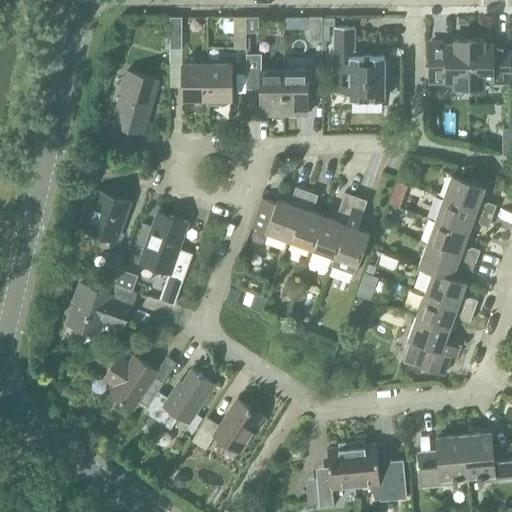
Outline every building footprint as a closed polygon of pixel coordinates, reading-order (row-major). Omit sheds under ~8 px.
[(182,49),(182,17),(170,17),(169,49),(182,49)] [(246,49),(246,48),(246,17),(234,17),(233,49),(246,49)] [(310,17),(301,17),(301,28),(310,28),(310,17)] [(321,17),(310,17),(310,28),(310,41),(322,41),(321,17)] [(354,26),(334,26),(334,93),(350,93),(350,99),(383,99),(383,55),(354,55),(354,26)] [(455,85),(469,85),(469,38),(455,38),(455,43),(429,43),(429,81),(455,81),(455,85)] [(483,38),(469,38),(469,85),(484,85),(484,81),(510,80),(509,42),(484,42),(483,38)] [(182,99),(206,99),(206,62),(182,62),(182,99)] [(232,62),(206,62),(206,99),(232,99),(232,62)] [(260,104),(260,114),(284,113),(283,69),(260,69),(260,91),(256,91),(256,104),(260,104)] [(307,113),(307,105),(312,105),(312,91),(307,91),(307,69),(283,69),(284,113),(307,113)] [(144,131),(149,113),(151,107),(150,107),(158,79),(128,71),(113,123),(144,131)] [(132,150),(135,137),(107,129),(104,142),(132,150)] [(445,192),(443,197),(493,215),(497,203),(489,200),(485,202),(480,200),(485,185),(452,173),(445,192)] [(265,231),(289,239),(307,189),(296,185),(293,194),(294,197),(292,203),(277,197),(275,203),(261,198),(252,226),(265,231)] [(289,239),(311,247),(323,213),(310,209),(311,203),(315,202),(318,193),(307,189),(289,239)] [(129,202),(100,191),(86,228),(115,239),(129,202)] [(311,247),(334,255),(356,195),(345,191),(338,210),(339,214),(338,219),(323,213),(311,247)] [(367,199),(356,195),(334,255),(331,266),(354,274),(358,264),(370,230),(358,226),(367,199)] [(493,215),(443,197),(435,219),(469,231),(474,217),(479,219),(481,223),(489,226),(493,215)] [(170,216),(157,211),(139,261),(169,272),(163,289),(177,294),(188,263),(175,259),(188,221),(170,214),(170,216)] [(435,219),(427,242),(476,260),(481,249),(472,245),(468,247),(463,246),(469,231),(435,219)] [(452,276),(457,262),(463,264),(464,268),(472,271),(476,260),(427,242),(418,265),(433,270),(433,269),(452,276)] [(116,282),(126,255),(111,249),(101,276),(116,282)] [(376,266),(368,263),(365,271),(373,274),(376,266)] [(466,281),(452,276),(433,269),(433,270),(425,293),(474,310),(478,299),(469,296),(466,298),(461,296),(466,281)] [(377,277),(365,272),(362,280),(375,284),(377,277)] [(113,293),(80,281),(72,301),(74,302),(66,323),(98,335),(103,322),(122,328),(131,305),(112,298),(113,293)] [(236,304),(241,291),(229,287),(224,299),(236,304)] [(255,293),(250,307),(261,311),(266,297),(255,293)] [(425,293),(416,315),(449,327),(455,312),(460,313),(462,318),(470,321),(474,310),(425,293)] [(444,341),(449,327),(416,315),(408,338),(419,342),(411,362),(444,375),(451,354),(457,356),(461,344),(453,341),(450,342),(444,341)] [(138,400),(147,406),(158,390),(163,381),(154,375),(158,370),(134,354),(129,362),(118,354),(102,379),(113,386),(109,393),(132,408),(138,400)] [(158,390),(147,406),(144,411),(170,428),(178,415),(189,422),(214,383),(191,368),(179,386),(177,384),(169,397),(158,390)] [(240,451),(263,415),(237,397),(219,424),(207,416),(192,440),(205,449),(214,434),(240,451)] [(491,430),(463,433),(467,476),(477,475),(478,479),(479,480),(511,477),(511,451),(511,450),(493,452),(491,430)] [(164,445),(167,444),(170,442),(171,438),(170,435),(168,432),(164,431),(161,431),(158,434),(157,438),(157,441),(160,444),(164,445)] [(457,477),(467,476),(463,433),(436,435),(437,457),(419,459),(421,486),(456,483),(458,480),(457,477)] [(364,439),(351,441),(355,486),(369,485),(375,499),(380,498),(380,500),(407,497),(403,459),(391,459),(390,450),(377,451),(376,442),(364,443),(364,439)] [(332,488),(355,486),(351,441),(338,442),(338,445),(327,446),(330,476),(316,477),(319,505),(333,504),(332,488)] [(186,480),(184,475),(180,474),(176,475),(174,480),(175,484),(180,486),(184,484),(186,480)]
